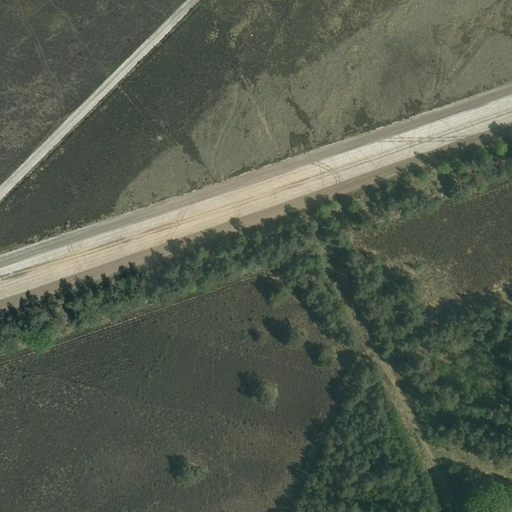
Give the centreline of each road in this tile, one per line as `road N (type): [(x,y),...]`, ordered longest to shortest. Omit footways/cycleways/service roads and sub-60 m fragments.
road 1 (track): [(0,366),(270,277),(298,293),(356,359)]
road 2 (track): [(376,347),(457,511)]
road 3 (track): [(356,359),(447,308),(511,290)]
road 4 (track): [(283,511),(356,359)]
